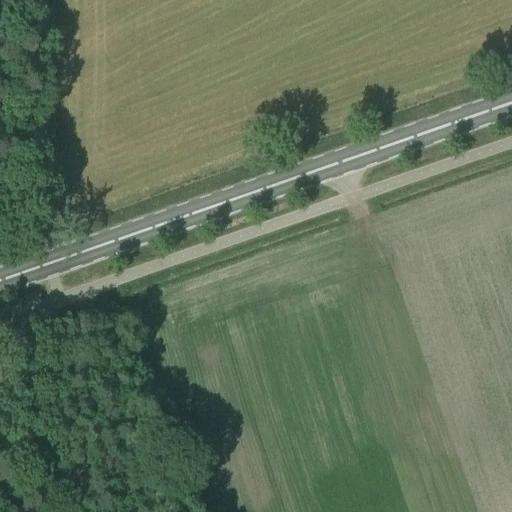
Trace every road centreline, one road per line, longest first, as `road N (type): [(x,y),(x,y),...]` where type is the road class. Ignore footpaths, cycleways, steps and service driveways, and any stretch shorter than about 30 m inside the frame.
road 1 (primary): [(0,282),(511,105)]
road 2 (track): [(47,265),(41,0)]
